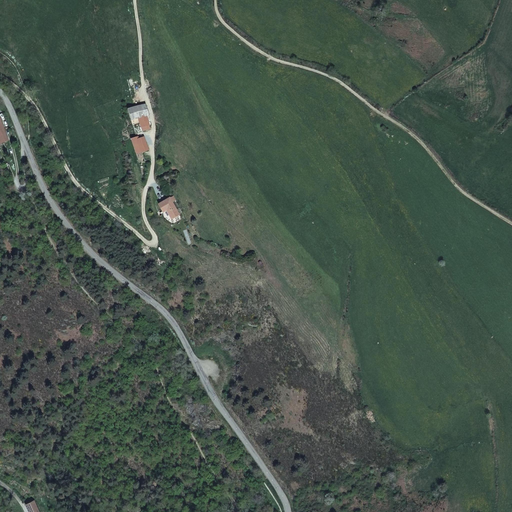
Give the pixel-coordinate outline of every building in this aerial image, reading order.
[(142,117),(145,125),(153,121),(151,114),(154,113),(149,102),(131,108),(134,119),(142,117)] [(12,139),(4,116),(0,117),(0,142),(0,144),(12,139)] [(146,153),(154,150),(148,135),(141,138),(146,153)] [(141,155),(146,153),(141,138),(140,136),(134,138),(141,155)] [(182,213),(173,196),(162,203),(166,210),(170,208),(175,218),(182,213)]
